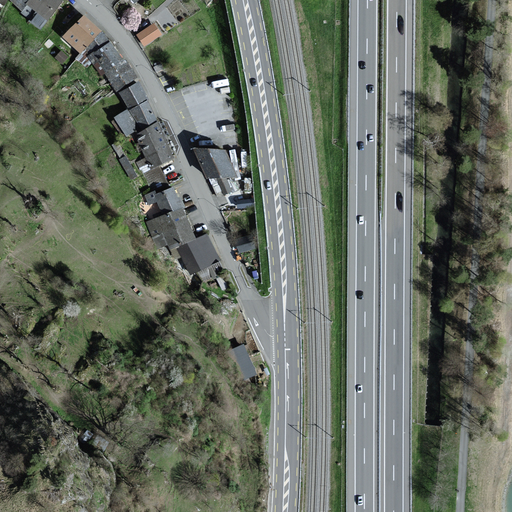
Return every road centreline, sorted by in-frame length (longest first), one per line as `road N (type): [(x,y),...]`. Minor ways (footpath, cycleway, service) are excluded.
road 1 (unclassified): [(492,0),(460,511)]
road 2 (motorway): [(394,511),(397,0)]
road 3 (motorway): [(367,0),(364,511)]
road 4 (residential): [(284,349),(265,330),(140,62),(88,0)]
road 5 (primary): [(244,0),(277,196),(284,349)]
road 6 (primary): [(284,349),(287,511)]
